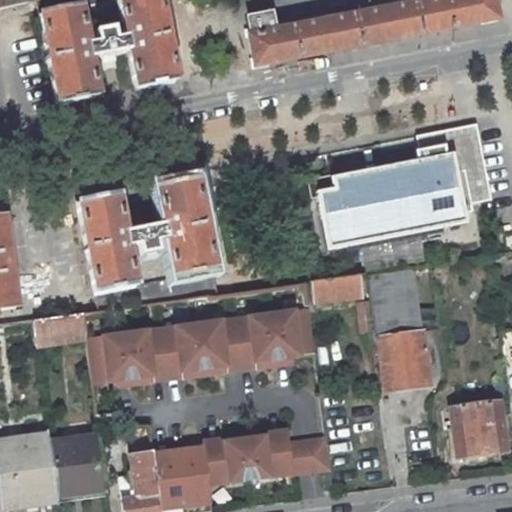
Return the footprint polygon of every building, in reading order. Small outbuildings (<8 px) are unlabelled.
[(0,0),(0,11),(26,6),(24,0),(0,0)] [(43,0),(35,2),(34,2),(38,14),(78,7),(109,0),(43,0)] [(78,7),(38,14),(55,106),(95,98),(88,61),(127,53),(134,91),(174,83),(157,0),(116,0),(124,38),(114,40),(112,29),(92,32),(95,44),(85,45),(78,7)] [(269,15),(246,19),(250,36),(247,37),(251,59),(266,56),(268,65),(480,23),(478,15),(494,11),(491,0),(434,0),(272,32),(269,15)] [(494,11),(478,15),(480,23),(480,25),(497,21),(495,11),(494,11)] [(251,59),(250,59),(252,69),(268,66),(268,65),(266,56),(251,59)] [(490,200),(475,125),(420,136),(423,150),(413,153),(415,161),(328,179),(330,191),(314,194),(326,252),(465,224),(463,214),(472,212),(471,204),(490,200)] [(328,179),(312,181),(314,194),(330,191),(328,179)] [(114,196),(75,204),(93,296),(133,288),(125,249),(135,247),(137,258),(156,255),(154,243),(164,241),(172,280),(172,281),(187,278),(211,273),(193,181),(153,189),(161,226),(122,234),(114,196)] [(0,218),(0,311),(14,309),(1,219),(0,218)] [(511,252),(503,255),(505,267),(511,265),(511,252)] [(411,268),(365,275),(366,280),(370,307),(372,325),(373,333),(374,340),(377,340),(384,393),(429,387),(421,334),(420,334),(411,268)] [(187,283),(95,302),(97,313),(216,295),(211,273),(187,278),(187,283)] [(358,276),(310,283),(312,304),(361,298),(358,281),(358,276)] [(133,288),(93,296),(95,302),(187,283),(187,278),(172,281),(172,280),(133,288)] [(372,325),(370,307),(357,308),(359,327),(372,325)] [(313,355),(306,309),(85,340),(85,341),(91,386),(114,383),(114,389),(144,384),(144,379),(150,378),(150,383),(181,379),(181,374),(187,373),(187,378),(218,374),(217,369),(223,368),(224,373),(255,369),(254,363),(260,363),(261,368),(291,364),(290,358),(313,355)] [(81,315),(31,321),(35,348),(85,341),(85,340),(81,315)] [(372,325),(359,327),(360,334),(373,333),(372,325)] [(455,460),(505,453),(498,404),(448,410),(455,460)] [(109,427),(108,417),(95,418),(97,430),(109,427)] [(149,452),(146,428),(120,430),(122,455),(149,452)] [(201,449),(206,486),(248,481),(290,475),(286,445),(284,432),(268,435),(268,438),(262,439),(262,435),(223,441),(223,444),(217,445),(217,441),(200,444),(201,449)] [(47,435),(0,442),(0,501),(26,498),(27,507),(56,503),(55,497),(48,445),(47,435)] [(55,497),(105,490),(98,438),(48,445),(55,497)] [(286,445),(290,475),(311,472),(329,470),(325,440),(308,442),(286,445)] [(201,449),(151,456),(158,511),(209,511),(206,486),(201,449)] [(131,476),(118,478),(121,502),(120,502),(121,511),(158,511),(151,456),(151,454),(129,457),(131,476)] [(105,490),(55,497),(56,503),(106,496),(105,490)] [(26,498),(0,501),(0,511),(27,507),(26,498)]
